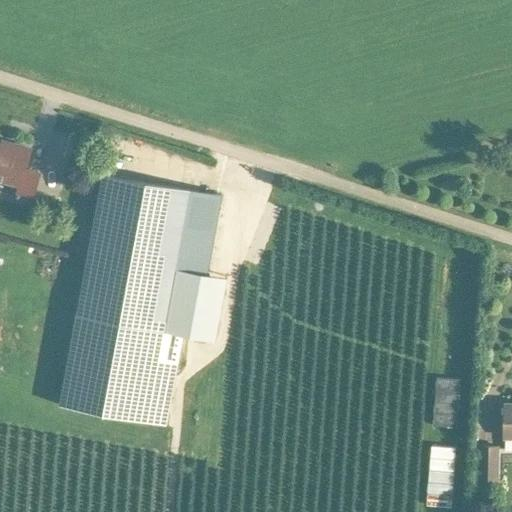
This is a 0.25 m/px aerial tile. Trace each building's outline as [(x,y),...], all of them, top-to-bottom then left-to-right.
[(17,196),(32,201),(39,174),(25,170),(31,149),(3,141),(2,145),(0,144),(0,179),(20,185),(17,196)] [(104,173),(61,405),(149,420),(167,424),(183,333),(164,329),(175,267),(207,273),(221,194),(104,173)] [(436,377),(433,425),(457,427),(460,379),(436,377)] [(431,446),(427,505),(452,506),(456,448),(431,446)] [(481,447),(480,483),(498,483),(499,447),(481,447)] [(511,463),(511,447),(501,447),(500,463),(511,463)]
